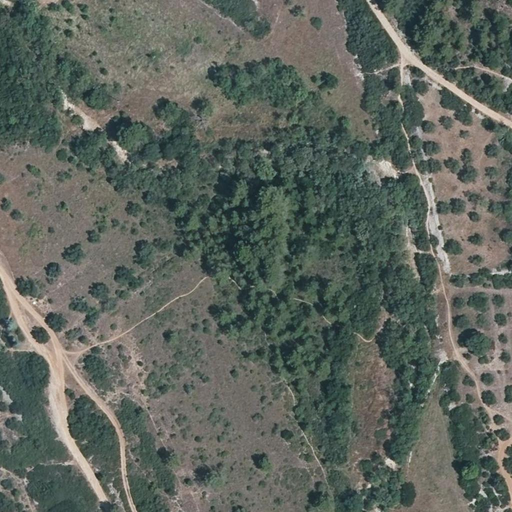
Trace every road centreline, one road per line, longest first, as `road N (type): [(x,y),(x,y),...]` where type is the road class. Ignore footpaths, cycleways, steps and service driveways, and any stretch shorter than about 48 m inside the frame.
road 1 (track): [(3,278),(112,418),(135,511)]
road 2 (track): [(511,124),(410,54),(372,0)]
